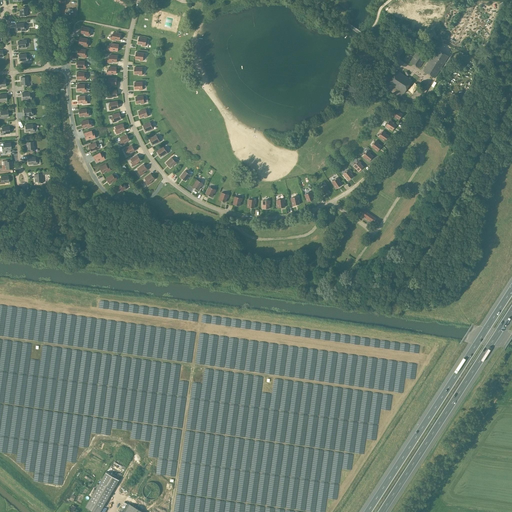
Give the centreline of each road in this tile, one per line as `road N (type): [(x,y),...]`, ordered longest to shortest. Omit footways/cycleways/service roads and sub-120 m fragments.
road 1 (motorway): [(511,289),(367,511)]
road 2 (motorway): [(381,511),(511,310)]
road 3 (residential): [(68,68),(79,144),(107,192),(145,201),(166,177)]
road 4 (residential): [(166,177),(140,141),(125,91),(140,0)]
road 5 (residential): [(222,212),(224,224),(270,240),(308,235),(319,208)]
road 6 (residential): [(396,136),(425,159),(375,234)]
